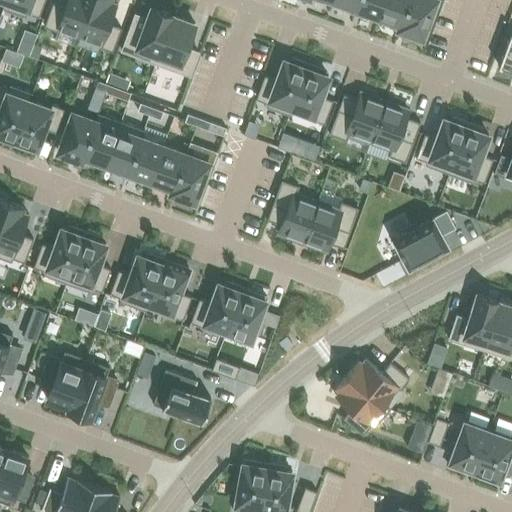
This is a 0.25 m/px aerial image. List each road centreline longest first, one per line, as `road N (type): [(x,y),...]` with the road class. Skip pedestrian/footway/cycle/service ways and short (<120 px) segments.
road 1 (residential): [(0,163),(398,303)]
road 2 (residential): [(230,0),(511,105)]
road 3 (residential): [(505,511),(247,417)]
road 4 (residential): [(0,411),(189,477)]
road 5 (residential): [(247,417),(316,356),(398,303)]
